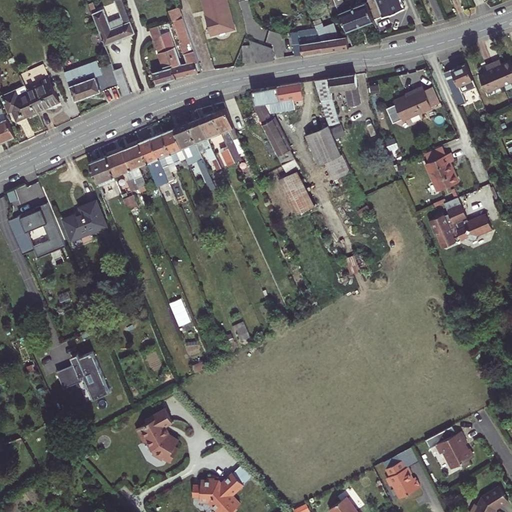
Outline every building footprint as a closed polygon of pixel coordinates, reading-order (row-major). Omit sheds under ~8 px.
[(105,44),(122,37),(136,32),(122,0),(114,0),(122,17),(109,22),(104,9),(97,11),(93,13),(105,44)] [(209,28),(211,33),(232,28),(230,19),(231,18),(226,0),(203,0),(208,15),(206,16),(209,25),(207,25),(208,29),(209,28)] [(327,0),(333,15),(340,13),(335,0),(327,0)] [(350,8),(347,2),(344,3),(342,0),(335,0),(340,13),(347,30),(374,20),(366,1),(350,8)] [(368,0),(375,18),(405,7),(402,0),(368,0)] [(170,13),(173,21),(174,20),(183,17),(181,10),(170,13)] [(187,75),(202,71),(183,17),(174,20),(183,44),(181,46),(188,63),(184,63),(187,75)] [(349,47),(347,35),(339,36),(334,22),(323,26),(322,22),(321,22),(315,24),(317,27),(322,39),(324,51),(349,47)] [(150,28),(154,39),(162,36),(162,35),(158,25),(150,28)] [(292,56),(303,54),(324,51),(322,39),(317,27),(291,32),(294,47),(291,48),(292,56)] [(177,77),(187,75),(184,63),(181,64),(170,32),(162,35),(162,36),(177,77)] [(153,72),(157,83),(177,77),(162,36),(154,39),(159,52),(164,68),(153,72)] [(243,62),(257,59),(258,62),(275,59),(273,48),(249,39),(250,45),(243,45),(243,62)] [(503,85),(511,80),(511,63),(510,60),(502,64),(500,59),(493,62),(503,85)] [(64,72),(75,100),(120,84),(114,70),(112,62),(100,67),(97,60),(64,72)] [(487,92),(503,85),(493,62),(486,65),(488,70),(479,74),(487,92)] [(25,84),(37,110),(60,100),(43,63),(20,74),(25,84)] [(458,105),(466,102),(462,92),(476,86),(466,63),(444,72),(458,105)] [(120,84),(124,95),(131,92),(122,67),(115,70),(120,84)] [(319,93),(329,125),(340,122),(333,98),(331,89),(346,86),(349,105),(360,103),(356,73),(315,80),(319,93)] [(275,149),(277,154),(290,148),(274,116),(273,117),(270,112),(295,108),(293,98),(303,96),(301,82),(253,90),(255,103),(253,104),(263,123),(262,124),(275,149)] [(13,109),(18,119),(37,110),(25,84),(13,90),(14,91),(3,96),(10,110),(13,109)] [(413,90),(414,92),(395,101),(403,120),(432,107),(431,106),(424,90),(423,86),(413,90)] [(433,86),(424,90),(431,106),(440,102),(433,86)] [(322,128),(329,125),(319,93),(314,94),(317,105),(315,105),(319,117),(317,118),(322,128)] [(228,107),(233,120),(239,117),(234,104),(228,107)] [(0,139),(1,141),(15,135),(3,108),(0,108),(0,139)] [(235,162),(241,159),(233,139),(238,137),(226,108),(214,112),(222,131),(228,145),(229,147),(235,162)] [(208,137),(222,131),(214,112),(200,118),(208,137)] [(212,159),(217,169),(221,168),(208,137),(200,118),(189,123),(196,142),(202,139),(206,150),(210,160),(212,159)] [(187,157),(189,163),(198,160),(207,183),(213,180),(201,152),(196,142),(189,123),(175,128),(182,147),(187,157)] [(334,178),(350,172),(341,153),(329,125),(322,128),(306,135),(318,163),(325,160),(334,178)] [(176,164),(181,162),(180,160),(187,157),(182,147),(175,128),(163,133),(175,162),(176,164)] [(356,129),(338,137),(363,194),(381,186),(356,129)] [(169,181),(174,179),(171,172),(168,165),(175,162),(163,133),(152,137),(160,157),(167,176),(169,181)] [(158,188),(160,192),(166,190),(161,178),(167,176),(160,157),(152,137),(140,142),(148,162),(155,180),(158,188)] [(201,152),(206,150),(202,139),(196,142),(201,152)] [(139,187),(146,185),(138,166),(148,162),(140,142),(123,149),(139,187)] [(228,165),(235,162),(229,147),(226,149),(224,147),(220,148),(228,165)] [(300,167),(290,148),(277,154),(287,174),(300,167)] [(132,190),(139,187),(123,149),(107,156),(115,175),(124,172),(132,190)] [(278,178),(287,174),(277,154),(275,149),(266,153),(278,178)] [(438,191),(459,182),(450,162),(454,160),(451,152),(426,163),(438,191)] [(107,156),(90,162),(98,182),(115,175),(107,156)] [(168,165),(171,172),(177,169),(176,164),(175,162),(168,165)] [(288,175),(305,209),(315,204),(298,170),(288,175)] [(98,182),(99,186),(102,185),(116,179),(115,175),(98,182)] [(279,180),(296,213),(305,209),(288,175),(279,180)] [(347,184),(354,200),(363,196),(355,180),(347,184)] [(35,203),(45,199),(39,182),(28,186),(35,203)] [(496,201),(499,200),(493,186),(490,187),(496,201)] [(123,194),(129,209),(138,206),(133,194),(128,196),(127,193),(123,194)] [(444,198),(446,202),(457,197),(456,193),(444,198)] [(444,203),(449,213),(445,215),(444,214),(429,220),(436,235),(438,235),(443,247),(457,241),(455,237),(460,235),(462,239),(464,238),(466,240),(470,242),(476,239),(478,235),(493,229),(486,213),(469,220),(465,222),(464,218),(467,217),(459,197),(457,197),(446,202),(444,203)] [(64,219),(73,239),(108,225),(97,200),(80,207),(82,211),(64,219)] [(357,211),(361,217),(371,211),(368,205),(357,211)] [(345,259),(351,274),(369,267),(364,252),(345,259)] [(69,292),(58,296),(61,303),(72,298),(69,292)] [(246,336),(250,335),(246,326),(237,329),(242,340),(247,338),(246,336)] [(87,374),(97,398),(111,392),(94,352),(78,359),(80,364),(77,365),(76,364),(58,372),(65,389),(83,381),(81,377),(87,374)] [(193,366),(195,371),(205,367),(203,361),(193,366)] [(163,426),(172,421),(165,408),(145,419),(147,422),(137,427),(144,441),(147,440),(152,450),(155,451),(156,453),(162,455),(165,454),(173,457),(178,443),(174,441),(176,436),(170,433),(168,435),(163,426)] [(63,435),(67,442),(82,433),(78,426),(63,435)] [(453,470),(473,457),(468,449),(466,450),(463,445),(466,443),(459,432),(454,435),(449,427),(422,441),(428,451),(435,447),(440,456),(443,454),(453,470)] [(412,446),(398,453),(402,460),(403,459),(407,467),(409,466),(420,460),(412,446)] [(407,467),(403,459),(402,460),(387,468),(391,475),(388,477),(393,485),(395,483),(402,497),(422,487),(416,476),(413,478),(411,473),(412,473),(409,466),(407,467)] [(244,484),(233,472),(222,482),(219,479),(215,479),(215,478),(208,479),(209,486),(190,488),(191,500),(199,499),(200,504),(211,503),(212,506),(217,511),(234,511),(236,510),(236,507),(241,503),(233,494),(244,484)] [(493,511),(496,508),(509,500),(500,486),(483,497),(479,505),(476,504),(471,511),(493,511)] [(358,511),(346,496),(329,508),(332,511),(358,511)]
